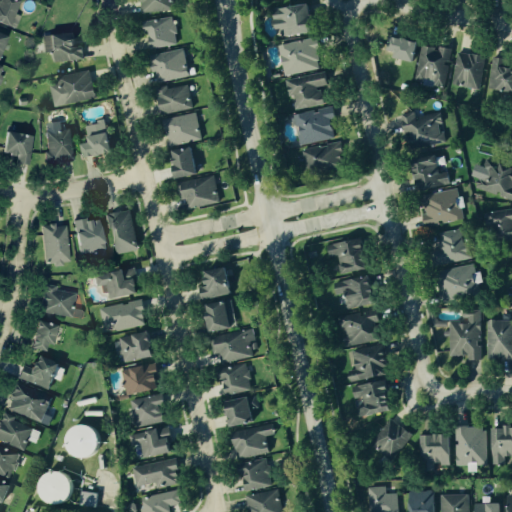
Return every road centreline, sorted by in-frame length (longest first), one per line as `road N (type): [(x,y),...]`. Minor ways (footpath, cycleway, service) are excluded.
road 1 (residential): [(116,0),(212,511)]
road 2 (tertiary): [(326,511),(231,13)]
road 3 (residential): [(163,258),(388,208)]
road 4 (residential): [(384,187),(159,237)]
road 5 (residential): [(432,388),(384,187)]
road 6 (residential): [(358,1),(349,28),(384,187)]
road 7 (residential): [(511,25),(358,1)]
road 8 (residential): [(146,175),(22,197),(0,191)]
road 9 (residential): [(22,197),(0,342)]
